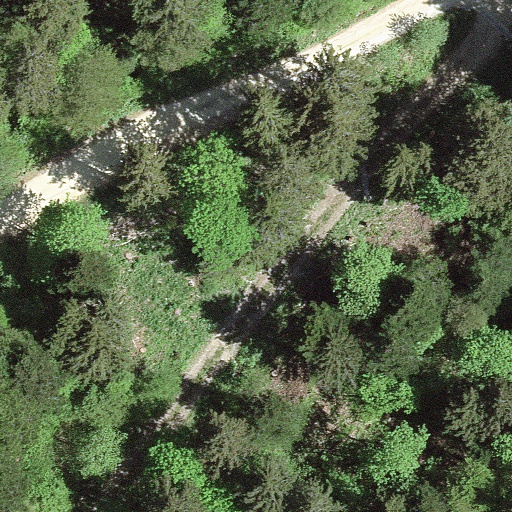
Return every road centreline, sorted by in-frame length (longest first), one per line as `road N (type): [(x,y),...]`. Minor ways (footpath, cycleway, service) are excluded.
road 1 (track): [(98,511),(348,175),(496,0)]
road 2 (track): [(0,247),(255,62),(409,0)]
